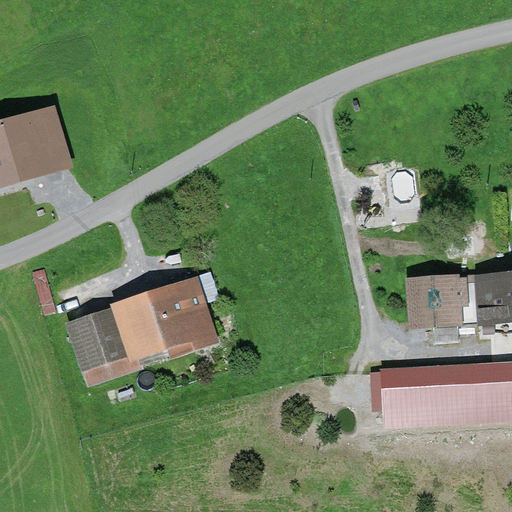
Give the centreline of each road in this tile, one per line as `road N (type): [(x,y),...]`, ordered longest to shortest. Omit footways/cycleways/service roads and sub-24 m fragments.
road 1 (residential): [(511,30),(320,90),(0,258)]
road 2 (track): [(320,90),(352,249),(388,337),(425,359),(492,356)]
